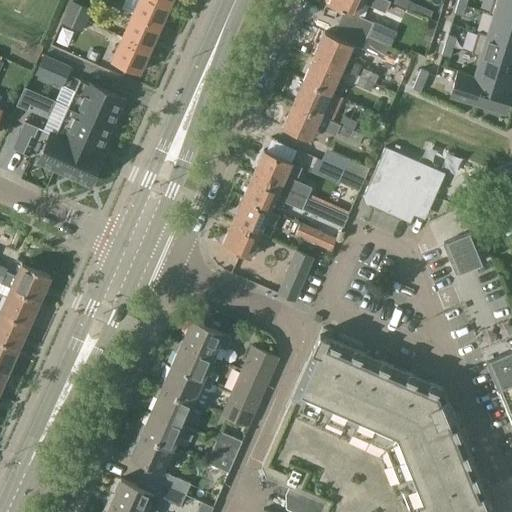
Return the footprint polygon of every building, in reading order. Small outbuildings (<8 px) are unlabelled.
[(64,0),(63,0),(62,0),(42,44),(68,56),(71,48),(52,39),(57,28),(52,26),(64,0)] [(71,0),(67,11),(87,20),(92,9),(72,0),(71,0)] [(161,26),(171,3),(163,0),(138,0),(132,13),(161,26)] [(390,0),(329,0),(328,3),(357,15),(363,2),(386,12),(390,0)] [(511,0),(493,0),(489,13),(511,19),(511,0)] [(463,15),(466,5),(458,3),(455,13),(463,15)] [(82,31),(87,20),(67,11),(62,22),(82,31)] [(151,48),(161,26),(132,13),(122,36),(151,48)] [(511,19),(489,13),(493,15),(487,34),(478,31),(478,32),(511,42),(511,19)] [(373,21),(367,35),(389,44),(391,45),(397,31),(373,20),(373,21)] [(352,44),(325,31),(314,55),(342,67),(352,44)] [(511,42),(478,32),(472,52),(511,64),(511,42)] [(453,47),(456,36),(448,34),(445,44),(453,47)] [(383,58),(389,44),(367,35),(361,48),(383,58)] [(140,72),(151,48),(122,36),(112,59),(140,72)] [(450,56),(453,47),(445,44),(442,54),(450,56)] [(36,74),(65,87),(74,67),(66,63),(67,61),(46,52),(36,74)] [(458,70),(457,71),(485,79),(511,87),(511,86),(511,82),(511,64),(472,52),(472,53),(476,55),(470,74),(458,70)] [(348,70),(342,67),(314,55),(304,79),(331,91),(342,68),(348,70)] [(360,76),(375,82),(378,74),(364,67),(360,76)] [(421,69),(417,78),(419,79),(425,82),(429,72),(421,69)] [(450,93),(478,102),(485,79),(457,71),(450,93)] [(371,90),(375,82),(360,76),(356,84),(371,91),(371,90)] [(419,79),(417,78),(412,88),(420,91),(425,82),(419,79)] [(80,79),(68,106),(110,124),(112,119),(115,121),(122,105),(119,104),(122,98),(80,79)] [(320,116),(331,91),(304,79),(293,103),(320,116)] [(511,87),(485,79),(478,102),(505,110),(511,88),(511,87)] [(57,101),(36,92),(31,104),(52,113),(57,101)] [(320,116),(293,103),(283,127),(310,139),(316,126),(334,134),(335,131),(339,124),(320,116)] [(55,134),(97,153),(102,144),(104,145),(111,130),(108,129),(110,124),(68,106),(55,134)] [(343,114),(339,124),(353,130),(358,121),(343,114)] [(24,121),(20,130),(35,136),(39,127),(24,121)] [(350,138),(353,130),(339,124),(335,131),(350,138)] [(39,160),(55,167),(54,169),(55,170),(56,168),(91,183),(103,156),(97,153),(55,134),(55,135),(51,133),(39,160)] [(368,185),(366,188),(365,192),(369,203),(376,206),(410,221),(417,206),(428,211),(445,172),(385,145),(368,185)] [(264,149),(254,172),(281,185),(307,196),(312,186),(286,175),(292,161),(264,149)] [(345,169),(365,178),(370,168),(349,159),(345,169)] [(497,179),(511,172),(511,161),(509,163),(498,167),(493,169),(497,179)] [(360,191),(365,178),(345,169),(339,182),(360,191)] [(254,172),(243,196),(271,208),(276,198),(343,227),(348,215),(307,197),(307,196),(281,185),(254,172)] [(511,183),(498,189),(511,223),(511,183)] [(243,196),(233,220),(260,232),(269,236),(280,212),(271,208),(243,196)] [(233,220),(222,245),(250,257),(260,232),(233,220)] [(499,221),(482,222),(483,243),(499,243),(499,221)] [(295,235),(331,251),(337,238),(301,223),(295,235)] [(473,229),(443,242),(456,272),(486,259),(473,229)] [(313,257),(296,250),(278,293),(295,300),(313,257)] [(0,281),(12,286),(40,298),(50,275),(22,263),(15,278),(5,273),(8,268),(0,264),(0,281)] [(0,292),(7,296),(0,312),(29,324),(40,298),(12,286),(0,281),(0,292)] [(0,338),(19,346),(29,324),(0,312),(0,338)] [(191,319),(181,342),(213,357),(219,345),(226,348),(231,336),(191,319)] [(320,333),(262,465),(266,475),(276,480),(295,488),(326,502),(321,511),(494,511),(445,388),(320,333)] [(0,366),(8,370),(19,346),(0,338),(0,366)] [(511,347),(511,350),(487,361),(511,420),(511,339),(509,341),(511,347)] [(181,342),(171,365),(203,380),(210,382),(215,371),(208,369),(213,357),(181,342)] [(253,344),(242,369),(268,381),(268,380),(269,380),(270,379),(269,379),(278,356),(280,357),(280,355),(253,344)] [(171,365),(161,387),(194,401),(203,380),(171,365)] [(0,388),(8,370),(0,366),(0,388)] [(232,392),(258,402),(268,381),(242,369),(232,392)] [(161,387),(151,410),(184,424),(194,401),(161,387)] [(222,415),(249,426),(249,425),(248,425),(258,404),(259,404),(259,403),(258,402),(232,392),(222,415)] [(151,410),(141,433),(174,448),(180,434),(187,438),(192,427),(184,424),(151,410)] [(219,430),(216,438),(239,448),(242,440),(219,430)] [(141,433),(131,456),(148,464),(164,470),(174,448),(141,433)] [(212,465),(228,472),(239,448),(216,438),(211,449),(218,452),(212,465)] [(164,470),(159,481),(163,483),(186,493),(191,482),(167,472),(164,470)] [(121,478),(111,501),(135,511),(156,511),(158,510),(148,505),(154,492),(138,486),(121,478)] [(159,481),(154,492),(158,494),(181,504),(186,493),(163,483),(159,481)] [(198,511),(210,511),(214,505),(187,493),(186,494),(203,502),(198,511)] [(135,511),(111,501),(105,511),(135,511)]
